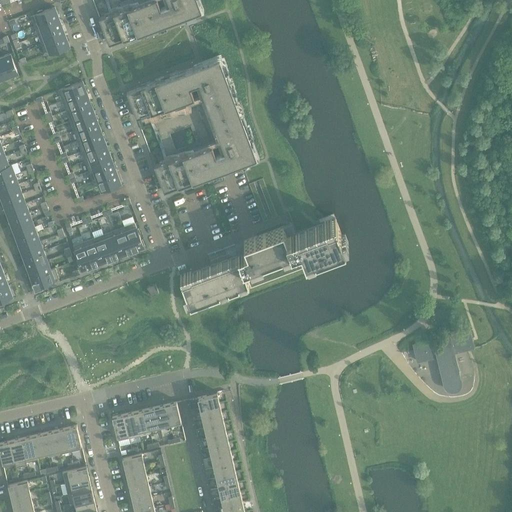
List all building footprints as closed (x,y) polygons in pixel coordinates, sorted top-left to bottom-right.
[(168,0),(169,1),(170,3),(161,6),(158,0),(145,0),(115,12),(99,17),(109,44),(202,9),(198,0),(168,0)] [(55,7),(43,11),(42,10),(37,12),(38,13),(31,16),(35,26),(59,17),(55,7)] [(59,17),(35,26),(38,35),(62,26),(59,17)] [(62,26),(38,35),(42,45),(66,36),(62,26)] [(66,36),(42,45),(45,55),(52,52),(53,54),(58,52),(57,51),(70,46),(66,36)] [(11,54),(1,57),(8,77),(18,73),(11,54)] [(257,156),(220,56),(194,66),(127,91),(137,117),(152,112),(195,96),(193,92),(198,90),(195,83),(200,82),(203,92),(221,140),(225,151),(216,154),(212,143),(155,165),(164,191),(257,156)] [(82,82),(64,89),(67,99),(86,92),(82,82)] [(86,92),(67,99),(71,109),(90,102),(86,92)] [(90,102),(71,109),(75,119),(94,112),(90,102)] [(94,112),(75,119),(79,129),(98,122),(94,112)] [(98,122),(79,129),(83,139),(101,132),(98,122)] [(101,132),(83,139),(86,149),(105,142),(101,132)] [(105,142),(86,149),(90,159),(109,152),(105,142)] [(109,152),(90,159),(94,169),(113,162),(109,152)] [(6,156),(0,158),(0,168),(12,165),(12,164),(9,165),(6,156)] [(117,172),(116,168),(117,168),(115,163),(114,163),(113,162),(94,169),(89,171),(93,182),(117,172)] [(12,165),(0,168),(0,179),(15,174),(12,165)] [(121,183),(117,172),(93,182),(98,180),(101,190),(104,189),(104,191),(109,189),(109,188),(121,183)] [(15,174),(0,179),(0,190),(19,184),(15,174)] [(19,184),(0,190),(0,193),(3,201),(22,193),(19,184)] [(22,193),(3,201),(3,202),(2,202),(3,207),(5,206),(6,210),(26,203),(22,193)] [(26,203),(6,210),(8,214),(7,215),(8,219),(9,219),(10,220),(30,212),(26,203)] [(30,212),(10,220),(13,229),(33,222),(30,212)] [(238,254),(180,276),(191,303),(193,309),(250,288),(309,266),(332,257),(348,251),(345,245),(335,218),(324,222),(297,232),(294,226),(285,229),(284,226),(244,241),(245,244),(236,248),(238,254)] [(33,222),(13,229),(17,239),(37,231),(33,222)] [(135,222),(124,226),(133,250),(137,249),(138,250),(145,247),(143,240),(141,240),(139,234),(141,234),(139,229),(137,229),(135,222)] [(124,226),(114,230),(123,254),(133,250),(124,226)] [(114,230),(104,234),(113,258),(123,254),(114,230)] [(37,231),(17,239),(17,240),(16,241),(18,245),(19,244),(21,248),(40,241),(37,231)] [(104,234),(94,238),(103,262),(113,258),(104,234)] [(94,238),(84,241),(93,266),(103,262),(94,238)] [(40,241),(21,248),(22,253),(21,253),(22,257),(24,257),(24,258),(44,251),(40,241)] [(84,241),(73,245),(82,270),(84,269),(84,270),(89,268),(89,267),(93,266),(84,241)] [(44,251),(24,258),(28,268),(47,260),(44,251)] [(47,260),(28,268),(31,277),(55,268),(51,269),(47,260)] [(55,268),(31,277),(33,282),(36,289),(43,286),(42,284),(48,282),(48,284),(53,282),(52,281),(59,278),(55,268)] [(5,276),(0,277),(0,288),(9,286),(5,276)] [(156,283),(153,284),(148,286),(151,295),(159,292),(156,283)] [(9,286),(0,288),(0,301),(1,301),(0,300),(12,296),(9,286)] [(450,336),(450,334),(433,338),(434,340),(414,345),(417,361),(437,356),(444,385),(445,386),(445,387),(446,388),(447,389),(448,390),(449,390),(451,391),(452,391),(454,391),(455,391),(455,390),(456,390),(457,389),(458,389),(459,388),(460,386),(461,385),(461,384),(461,382),(461,381),(454,352),(474,347),(470,331),(450,336)] [(217,391),(198,396),(200,407),(220,402),(217,391)] [(166,403),(170,423),(181,420),(177,401),(166,403)] [(220,402),(200,407),(202,417),(222,412),(220,402)] [(166,403),(155,406),(160,425),(170,423),(166,403)] [(155,406),(145,408),(150,433),(151,433),(150,428),(160,425),(155,406)] [(145,408),(134,411),(140,435),(150,433),(145,408)] [(134,411),(124,413),(129,438),(140,435),(134,411)] [(222,412),(202,417),(205,426),(225,422),(222,412)] [(124,413),(112,416),(117,435),(128,433),(129,438),(124,413)] [(225,422),(205,426),(207,436),(227,432),(225,422)] [(77,424),(65,427),(70,447),(71,451),(83,449),(77,424)] [(60,454),(61,454),(59,449),(70,447),(65,427),(54,429),(60,454)] [(54,429),(43,432),(49,457),(60,454),(54,429)] [(38,459),(37,454),(47,452),(48,457),(49,457),(43,432),(32,434),(38,459)] [(227,432),(207,436),(209,446),(229,442),(227,432)] [(38,459),(32,434),(21,437),(27,462),(38,459)] [(25,457),(26,462),(27,462),(21,437),(10,440),(14,460),(25,457)] [(10,440),(0,441),(0,450),(3,462),(14,460),(10,440)] [(229,442),(209,446),(212,456),(232,452),(229,442)] [(232,452),(212,456),(214,466),(234,462),(232,452)] [(142,454),(122,458),(125,469),(144,465),(142,454)] [(234,462),(214,466),(216,476),(236,472),(234,462)] [(144,465),(125,469),(127,480),(147,475),(144,465)] [(87,466),(63,472),(65,483),(90,478),(87,466)] [(236,472),(216,476),(219,486),(239,481),(236,472)] [(147,475),(127,480),(130,490),(149,486),(147,475)] [(90,478),(65,483),(68,494),(92,488),(90,478)] [(27,480),(8,485),(11,496),(30,491),(27,480)] [(239,481),(219,486),(221,496),(241,491),(239,481)] [(149,486),(130,490),(132,501),(152,496),(149,486)] [(92,488),(68,494),(70,504),(94,499),(92,488)] [(30,491),(11,496),(13,507),(33,502),(30,491)] [(241,491),(221,496),(223,506),(243,501),(241,491)] [(152,496),(132,501),(135,511),(154,507),(152,496)] [(70,505),(75,504),(77,511),(84,511),(97,509),(94,499),(70,504),(70,505)] [(243,501),(223,506),(224,511),(242,511),(246,511),(243,501)] [(34,511),(33,502),(13,507),(14,511),(34,511)]
